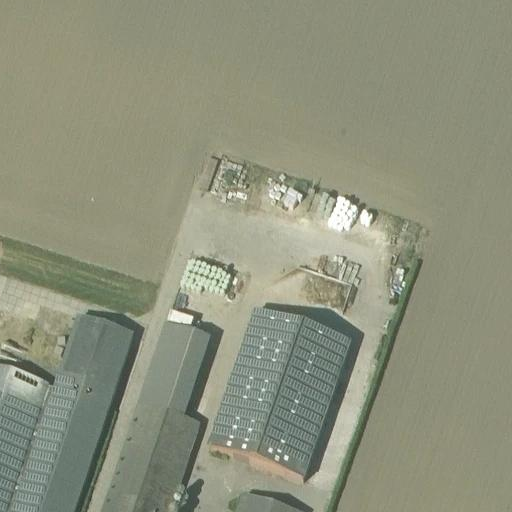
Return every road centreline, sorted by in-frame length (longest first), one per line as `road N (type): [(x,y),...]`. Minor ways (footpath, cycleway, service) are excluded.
road 1 (unknown): [(97,511),(140,381),(142,340),(48,303),(0,305)]
road 2 (unknown): [(222,511),(243,483),(265,482),(300,494),(320,511)]
